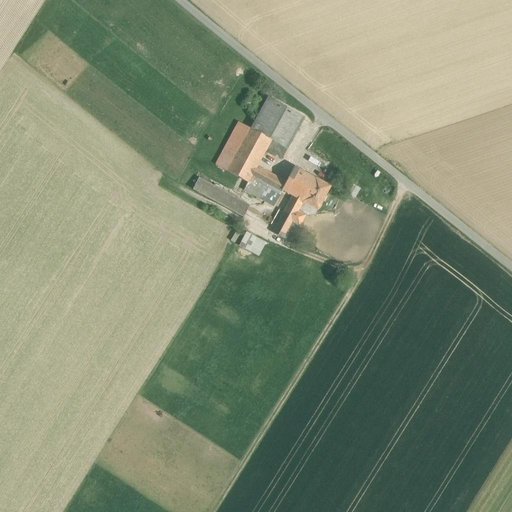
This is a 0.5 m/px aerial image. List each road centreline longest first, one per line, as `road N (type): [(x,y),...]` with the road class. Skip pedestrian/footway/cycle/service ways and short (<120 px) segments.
road 1 (unclassified): [(511,268),(180,0)]
road 2 (track): [(358,274),(209,511)]
